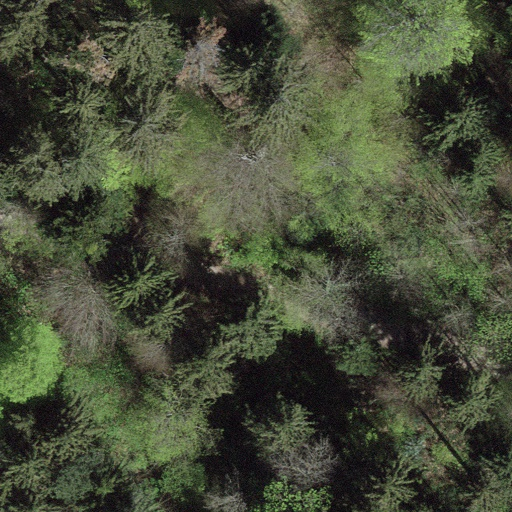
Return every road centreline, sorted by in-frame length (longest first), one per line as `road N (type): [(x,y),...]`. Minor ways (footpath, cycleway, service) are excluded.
road 1 (track): [(0,208),(511,365)]
road 2 (track): [(214,42),(359,318)]
road 3 (track): [(194,0),(214,42),(221,100),(213,150),(185,192),(123,246)]
